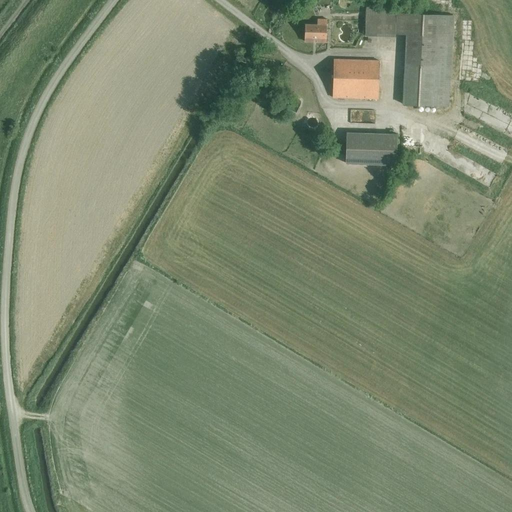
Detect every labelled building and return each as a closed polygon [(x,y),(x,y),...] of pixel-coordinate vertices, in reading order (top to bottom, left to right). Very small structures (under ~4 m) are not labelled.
[(394,34),(394,32),(406,32),(402,105),(448,107),(452,15),(396,12),(396,3),(364,2),(363,33),(394,34)] [(317,18),(317,23),(316,25),(304,25),(304,38),(326,39),(326,18),(317,18)] [(333,98),(377,99),(378,61),(334,60),(333,98)] [(360,121),(361,108),(353,108),(352,120),(360,121)] [(396,165),(397,135),(346,134),(345,164),(385,165),(385,171),(393,171),(394,165),(396,165)]
